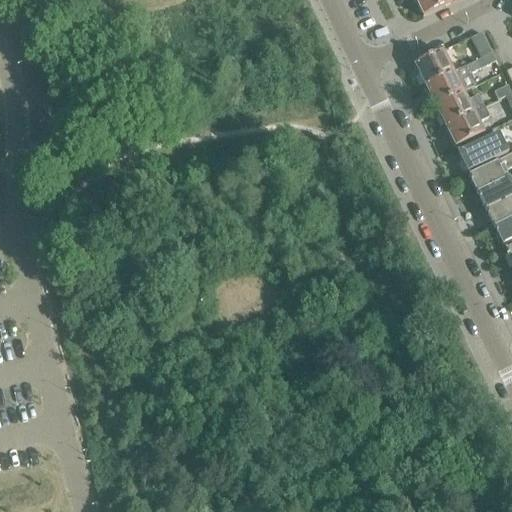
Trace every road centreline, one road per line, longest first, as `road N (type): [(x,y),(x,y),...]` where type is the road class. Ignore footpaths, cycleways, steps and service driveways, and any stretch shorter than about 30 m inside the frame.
road 1 (tertiary): [(511,384),(358,66)]
road 2 (residential): [(358,66),(496,0)]
